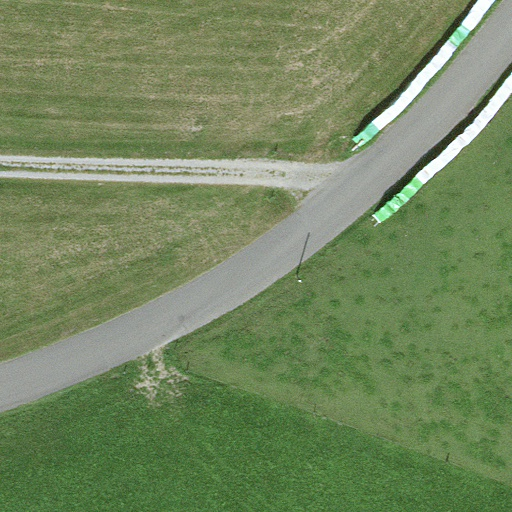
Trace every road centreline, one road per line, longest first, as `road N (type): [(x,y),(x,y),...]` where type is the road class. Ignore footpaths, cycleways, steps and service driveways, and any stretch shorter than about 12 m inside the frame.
road 1 (unclassified): [(511,42),(255,270),(130,342),(0,391)]
road 2 (track): [(0,160),(369,176)]
